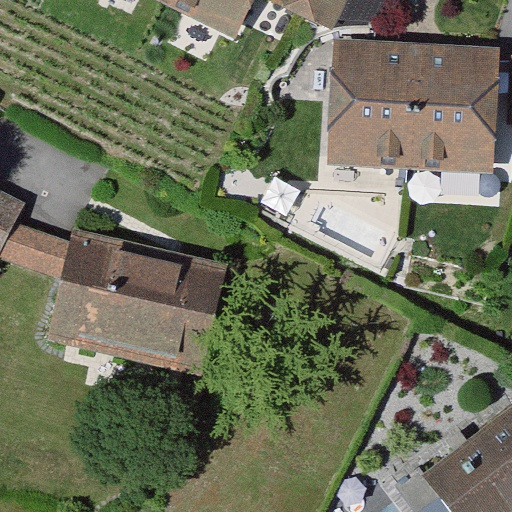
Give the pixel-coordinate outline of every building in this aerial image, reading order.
[(346,0),(155,0),(243,42),(263,0),(269,0),(332,30),(346,0)] [(511,63),(351,58),(348,173),(496,178),(497,123),(511,123),(511,63)] [(0,185),(0,260),(25,199),(0,185)] [(217,282),(94,252),(73,339),(196,369),(217,282)] [(511,511),(511,414),(424,478),(448,511),(511,511)]
